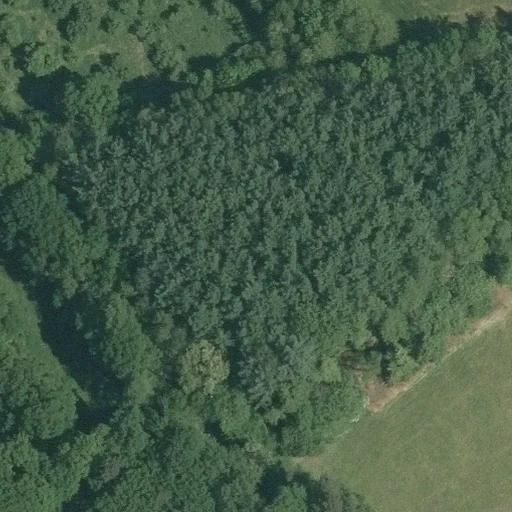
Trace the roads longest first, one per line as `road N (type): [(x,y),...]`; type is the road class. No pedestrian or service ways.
road 1 (track): [(5,152),(511,55)]
road 2 (residential): [(5,152),(261,511)]
